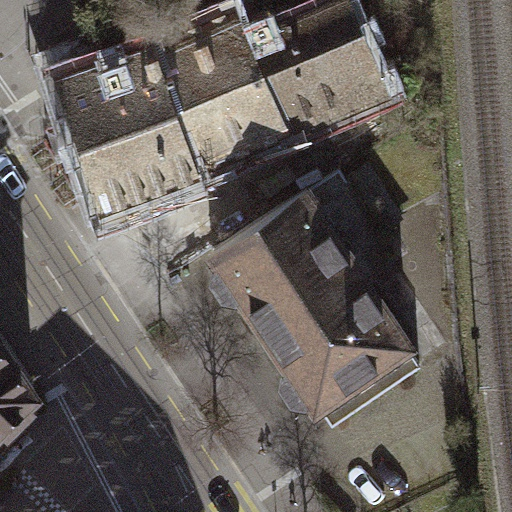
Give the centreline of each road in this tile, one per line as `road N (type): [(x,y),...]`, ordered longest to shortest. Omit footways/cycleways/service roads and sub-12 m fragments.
road 1 (unclassified): [(0,196),(136,404)]
road 2 (residential): [(136,404),(18,511)]
road 3 (unclassified): [(136,404),(209,511)]
